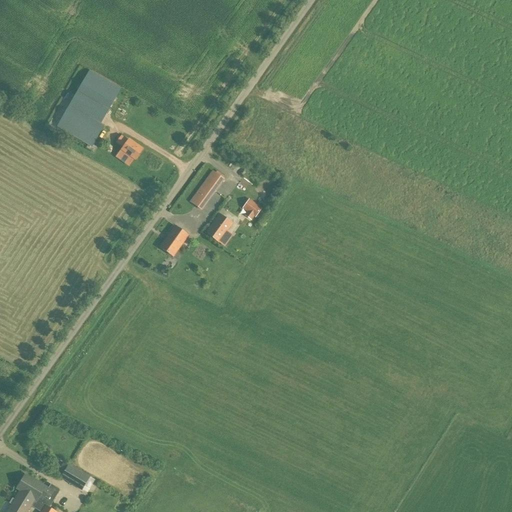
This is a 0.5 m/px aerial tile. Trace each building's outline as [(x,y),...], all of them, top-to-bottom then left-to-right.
[(102,123),(105,116),(109,110),(119,93),(121,89),(89,71),(56,128),(91,148),(104,126),(101,124),(102,123)] [(121,136),(116,143),(123,148),(121,150),(120,152),(120,153),(132,161),(133,159),(135,160),(142,150),(135,144),(129,140),(128,141),(121,136)] [(210,177),(194,199),(203,205),(219,183),(210,177)] [(247,211),(254,216),(255,216),(261,208),(250,200),(244,208),(247,211)] [(206,233),(223,246),(231,235),(227,232),(232,224),(219,215),(206,233)] [(174,226),(159,248),(173,258),(188,236),(174,226)] [(60,478),(81,491),(90,476),(69,464),(60,478)] [(23,477),(15,490),(19,492),(26,496),(33,500),(33,501),(34,501),(35,502),(42,506),(44,504),(49,508),(60,490),(51,484),(47,490),(36,483),(35,484),(23,477)] [(19,492),(6,511),(56,511),(49,508),(44,504),(42,506),(39,511),(27,511),(34,501),(33,501),(33,500),(26,496),(25,496),(19,492)]
